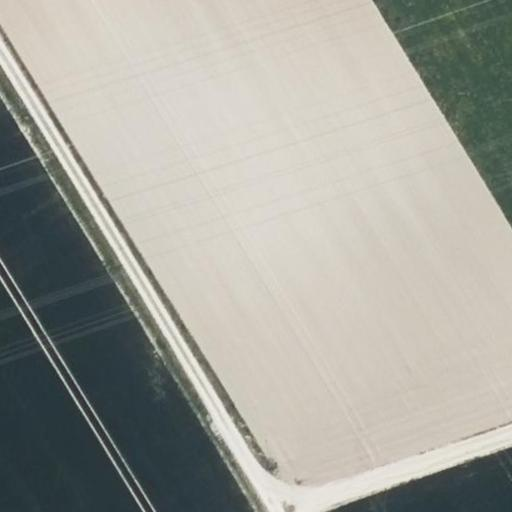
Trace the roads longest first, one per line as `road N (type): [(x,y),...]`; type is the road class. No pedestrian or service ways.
road 1 (track): [(277,511),(0,58)]
road 2 (track): [(511,433),(285,511)]
